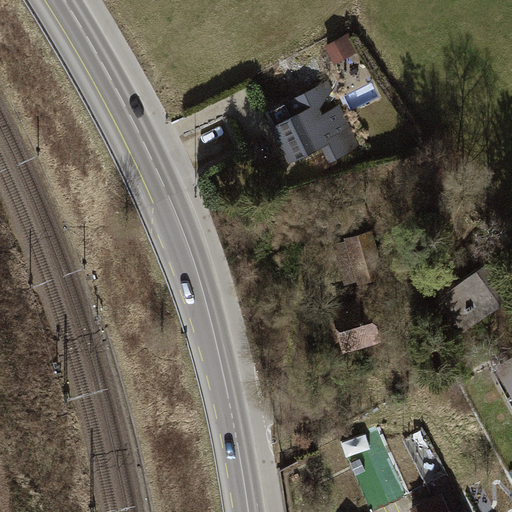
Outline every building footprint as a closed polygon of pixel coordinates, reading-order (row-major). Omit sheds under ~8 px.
[(330,46),(336,64),(361,55),(355,37),(330,46)] [(293,113),(270,123),(289,161),(322,145),(330,162),(365,145),(343,105),(327,112),(322,104),(334,90),(330,81),(287,100),(293,113)] [(376,232),(333,243),(345,287),(388,276),(376,232)] [(483,267),(436,297),(461,335),(508,305),(483,267)] [(372,296),(330,308),(343,353),(385,340),(372,296)] [(511,356),(497,365),(511,392),(511,356)] [(430,483),(450,472),(426,428),(406,439),(430,483)]
